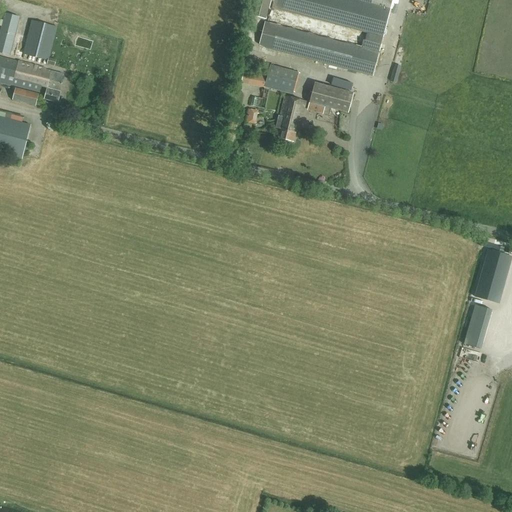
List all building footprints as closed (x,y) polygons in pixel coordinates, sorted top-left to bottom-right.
[(254,0),(251,16),(265,20),(270,0),(254,0)] [(271,0),(269,6),(273,7),(269,23),(265,21),(259,43),(265,47),(373,76),(393,0),(271,0)] [(54,66),(56,60),(50,58),(58,27),(31,21),(23,54),(48,61),(47,64),(54,66)] [(0,53),(7,55),(13,33),(0,29),(0,30),(0,53)] [(41,86),(47,88),(44,99),(48,100),(58,103),(63,77),(62,77),(62,74),(0,57),(0,81),(39,92),(41,86)] [(298,89),(300,62),(289,62),(287,88),(298,89)] [(390,82),(396,83),(400,69),(394,67),(390,82)] [(266,78),(243,73),(241,83),(256,86),(264,88),(266,78)] [(323,113),(324,107),(348,113),(353,94),(315,83),(309,103),(312,104),(311,110),(323,113)] [(35,106),(38,95),(15,88),(12,100),(35,106)] [(306,101),(285,96),(279,120),(277,120),(275,128),(280,129),(278,138),(293,142),(301,112),(303,113),(306,101)] [(250,106),(246,119),(255,121),(258,109),(250,106)] [(341,125),(349,125),(350,117),(341,116),(341,125)] [(30,125),(0,117),(0,152),(22,159),(30,125)] [(383,128),(385,122),(378,120),(377,126),(383,128)] [(475,296),(498,303),(511,257),(488,250),(475,296)] [(480,349),(492,310),(475,305),(464,344),(480,349)]
